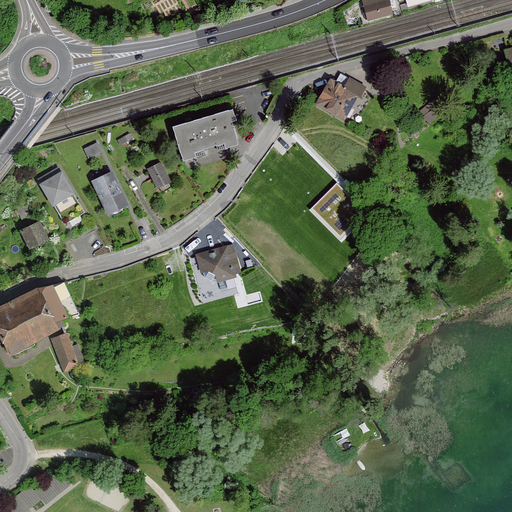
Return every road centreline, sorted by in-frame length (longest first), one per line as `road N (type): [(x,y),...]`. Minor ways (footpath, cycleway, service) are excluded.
road 1 (residential): [(0,299),(180,236),(227,193),(302,82),(511,24)]
road 2 (primary): [(66,65),(246,29),(329,0)]
